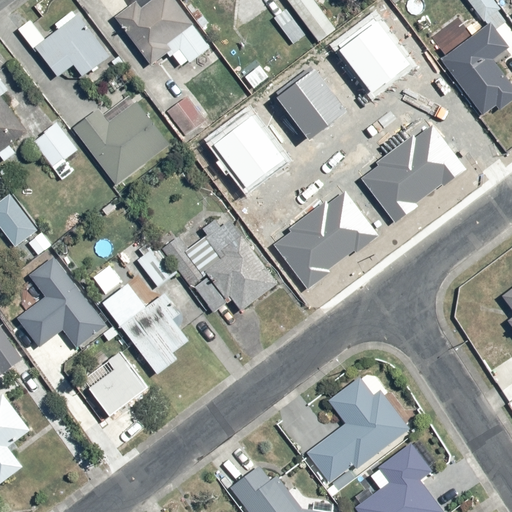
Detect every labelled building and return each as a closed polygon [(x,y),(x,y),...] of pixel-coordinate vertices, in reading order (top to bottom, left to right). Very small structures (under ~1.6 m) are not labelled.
[(210,47),(173,0),(132,0),(133,1),(114,15),(151,64),(170,50),(184,67),(210,47)] [(287,0),(316,40),(333,27),(313,0),(287,0)] [(465,0),(486,26),(441,60),(483,115),(511,93),(511,86),(492,60),(510,46),(497,30),(506,24),(496,12),(501,8),(494,0),(465,0)] [(306,35),(286,9),(274,18),(293,45),(306,35)] [(109,56),(75,12),(43,36),(31,21),(20,29),(57,77),(74,65),(83,77),(109,56)] [(427,57),(399,21),(374,40),(402,77),(427,57)] [(0,159),(3,164),(17,154),(10,144),(26,132),(2,98),(10,92),(0,77),(0,159)] [(413,78),(405,84),(417,99),(414,101),(402,111),(392,99),(376,112),(397,138),(420,167),(459,136),(423,90),(413,78)] [(377,126),(347,88),(329,102),(358,140),(377,126)] [(206,120),(188,95),(167,110),(185,135),(206,120)] [(110,122),(99,108),(72,129),(117,186),(169,144),(136,101),(110,122)] [(77,151),(57,123),(33,140),(62,181),(74,172),(65,159),(77,151)] [(368,157),(355,143),(316,179),(355,221),(399,182),(373,153),(368,157)] [(286,177),(303,165),(288,144),(271,157),(286,177)] [(303,172),(289,182),(296,190),(254,221),(283,260),(307,243),(298,231),(316,218),(299,195),(313,185),(303,172)] [(35,231),(9,195),(0,201),(0,226),(15,246),(35,231)] [(277,283),(217,206),(153,256),(150,251),(141,258),(137,261),(158,288),(180,271),(213,313),(231,299),(241,311),(277,283)] [(54,248),(43,231),(28,241),(39,257),(54,248)] [(106,326),(54,257),(30,275),(46,297),(17,319),(39,348),(63,330),(77,348),(106,326)] [(95,284),(106,299),(102,303),(157,374),(177,359),(172,353),(188,341),(174,323),(138,275),(129,282),(118,267),(95,284)] [(511,287),(502,295),(511,309),(511,316),(507,320),(511,326),(511,287)] [(0,375),(23,359),(0,325),(0,375)] [(148,388),(122,353),(83,382),(109,417),(148,388)] [(327,484),(353,465),(357,472),(409,434),(407,431),(408,429),(380,391),(373,397),(360,378),(329,401),(346,424),(305,454),(327,484)] [(27,430),(1,394),(0,394),(0,482),(20,467),(5,447),(27,430)] [(381,489),(352,511),(442,511),(444,511),(421,482),(440,467),(417,439),(370,476),(381,489)] [(341,511),(343,507),(323,504),(296,486),(288,493),(278,481),(275,484),(259,464),(229,488),(248,511),(341,511)]
